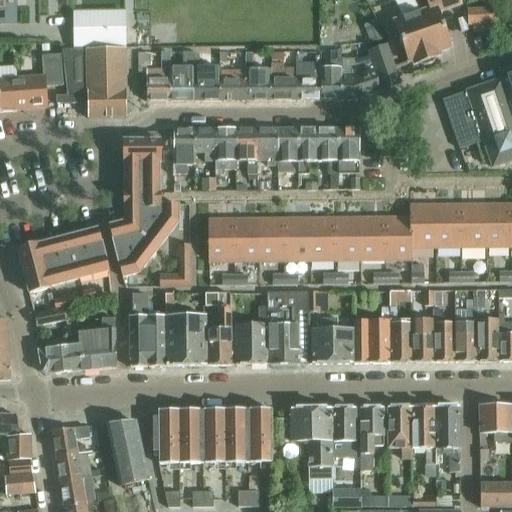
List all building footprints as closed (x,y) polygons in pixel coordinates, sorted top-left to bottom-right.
[(437,59),(441,58),(440,53),(452,49),(440,13),(462,6),(459,0),(426,0),(430,10),(394,22),(409,64),(413,62),(415,67),(419,65),(424,67),(434,64),(437,59)] [(467,10),(468,27),(498,26),(498,9),(467,10)] [(124,13),(74,14),(74,50),(125,49),(124,13)] [(384,40),(377,21),(364,25),(371,45),(384,40)] [(382,92),(402,85),(388,45),(368,52),(382,92)] [(63,50),(68,96),(57,96),(57,104),(88,104),(88,118),(126,118),(126,50),(63,50)] [(342,70),(342,60),(342,53),(331,53),(331,69),(321,70),(321,102),(342,102),(342,70)] [(147,73),(147,102),(171,102),(171,68),(171,61),(163,61),(163,70),(150,70),(150,54),(139,54),(139,73),(147,73)] [(0,79),(0,112),(17,112),(16,109),(25,109),(25,110),(47,109),(46,87),(64,86),(62,55),(42,56),(44,77),(0,79)] [(171,68),(171,102),(196,102),(195,77),(195,55),(183,55),(183,68),(171,68)] [(253,55),(245,55),(245,59),(245,67),(246,72),(245,102),(258,102),(271,102),(272,71),(258,71),(253,71),(253,58),(253,55)] [(284,55),(272,55),(272,63),(284,63),(284,55)] [(361,99),(382,92),(372,63),(369,57),(358,60),(357,60),(357,61),(361,61),(361,99)] [(357,61),(357,60),(342,60),(342,70),(342,102),(354,102),(361,99),(361,61),(357,61)] [(297,102),(296,69),(284,69),(284,64),(272,64),(272,71),(271,102),(297,102)] [(321,102),(321,70),(321,64),(296,64),(296,69),(297,102),(321,102)] [(220,68),(195,68),(195,77),(196,102),(220,102),(220,73),(220,68)] [(245,102),(245,72),(220,73),(220,102),(245,102)] [(466,93),(443,101),(459,150),(483,142),(492,169),(511,162),(511,76),(508,78),(508,81),(502,83),(501,81),(466,93)] [(338,191),(338,174),(341,174),(341,129),(319,130),(319,163),(328,163),(328,167),(327,167),(327,175),(330,175),(330,191),(338,191)] [(359,191),(359,162),(359,129),(341,129),(341,174),(355,174),(355,179),(350,179),(350,191),(359,191)] [(205,163),(216,163),(216,130),(195,131),(195,155),(205,155),(205,163)] [(237,171),(237,163),(236,130),(216,130),(216,163),(216,176),(224,175),(224,170),(237,171)] [(247,175),(252,175),(257,175),(257,163),(256,130),(236,130),(237,163),(248,163),(247,175)] [(268,168),(278,168),(278,130),(256,130),(257,163),(268,163),(268,168)] [(278,174),(299,174),(299,130),(278,130),(278,168),(278,174)] [(319,130),(299,130),(299,174),(299,175),(309,175),(309,170),(308,170),(308,166),(306,166),(306,163),(319,163),(319,130)] [(174,145),(174,176),(175,175),(187,175),(187,167),(196,167),(195,155),(195,131),(174,131),(175,145),(174,145)] [(144,141),(124,141),(124,163),(125,163),(125,194),(124,194),(124,206),(125,206),(126,223),(110,227),(123,278),(140,274),(179,223),(179,205),(161,205),(161,194),(160,194),(160,163),(161,163),(161,141),(161,133),(144,133),(144,141)] [(201,193),(216,192),(216,179),(201,179),(201,193)] [(304,192),(318,192),(318,182),(304,182),(304,192)] [(268,183),(257,183),(257,192),(268,192),(268,183)] [(410,207),(411,218),(411,248),(420,248),(420,249),(436,249),(436,206),(410,207)] [(452,248),(461,248),(461,206),(436,206),(436,249),(452,249),(452,248)] [(470,249),(486,249),(486,206),(461,206),(461,248),(470,248),(470,249)] [(503,249),(503,247),(511,247),(511,206),(486,206),(486,249),(503,249)] [(411,218),(385,219),(385,261),(395,261),(395,262),(412,262),(411,248),(411,218)] [(259,220),(259,264),(277,264),(276,263),(285,262),(284,219),(259,220)] [(284,219),(285,262),(295,262),(295,263),(310,263),(309,219),(284,219)] [(309,219),(310,263),(327,263),(327,262),(335,262),(334,219),(309,219)] [(334,219),(335,262),(345,262),(345,263),(360,263),(359,219),(334,219)] [(359,219),(360,263),(378,263),(378,261),(385,261),(385,219),(359,219)] [(235,263),(234,220),(209,220),(209,264),(226,264),(226,263),(235,263)] [(234,220),(235,263),(244,263),(244,264),(259,264),(259,220),(234,220)] [(109,272),(98,230),(39,245),(39,244),(17,250),(29,295),(51,289),(50,288),(109,272)] [(191,245),(179,246),(179,276),(160,276),(160,288),(191,288),(191,245)] [(500,284),(511,283),(511,272),(500,273),(500,284)] [(449,273),(449,285),(461,284),(461,273),(449,273)] [(474,273),(461,273),(461,284),(474,285),(474,273)] [(411,274),(411,285),(424,285),(424,274),(411,274)] [(322,275),(322,286),(335,286),(335,275),(322,275)] [(348,275),(335,275),(335,286),(348,286),(348,275)] [(386,275),(373,275),(373,285),(386,285),(386,275)] [(398,275),(386,275),(386,285),(399,285),(398,275)] [(223,287),(235,286),(235,276),(223,277),(223,287)] [(247,276),(235,276),(235,286),(248,286),(247,276)] [(285,276),(272,276),(272,287),(285,287),(285,276)] [(298,276),(285,276),(285,287),(298,286),(298,276)] [(82,293),(84,301),(97,299),(95,290),(82,293)] [(511,299),(511,291),(499,292),(499,300),(511,299)] [(433,307),(433,292),(424,293),(424,307),(433,307)] [(433,292),(433,307),(442,307),(442,292),(433,292)] [(319,293),(308,294),(308,313),(319,312),(319,293)] [(411,303),(411,293),(393,293),(394,303),(411,303)] [(308,313),(308,294),(267,294),(267,308),(269,366),(301,366),(300,313),(308,313)] [(208,367),(232,367),(231,327),(230,295),(206,296),(206,308),(219,308),(219,330),(207,330),(208,367)] [(131,296),(131,319),(131,368),(167,367),(167,317),(165,317),(149,317),(149,296),(131,296)] [(208,367),(207,330),(207,317),(174,317),(174,296),(165,296),(165,317),(167,317),(167,367),(208,367)] [(56,311),(80,305),(79,297),(54,302),(56,311)] [(76,307),(34,316),(36,329),(67,322),(67,320),(78,318),(76,307)] [(232,367),(269,366),(267,308),(260,308),(260,326),(231,327),(232,367)] [(354,323),(354,331),(354,365),(391,365),(390,308),(381,309),(381,323),(354,323)] [(397,308),(390,308),(391,365),(412,365),(412,321),(397,321),(397,308)] [(312,331),(312,366),(354,365),(354,331),(350,331),(350,310),(338,310),(338,321),(321,321),(321,331),(312,331)] [(455,312),(455,324),(457,364),(479,364),(479,310),(467,310),(467,311),(455,312)] [(500,364),(499,320),(481,321),(481,310),(479,310),(479,364),(500,364)] [(434,365),(434,311),(432,311),(432,321),(423,321),(412,321),(412,325),(412,365),(434,365)] [(442,311),(434,311),(434,365),(457,364),(455,324),(442,324),(442,311)] [(499,320),(500,364),(511,363),(511,323),(505,324),(505,316),(499,316),(499,320)] [(103,334),(79,335),(84,373),(116,369),(115,343),(116,320),(103,321),(103,334)] [(0,321),(0,381),(9,382),(6,321),(0,321)] [(67,349),(38,352),(42,373),(47,377),(84,373),(79,335),(69,337),(66,341),(67,349)] [(460,479),(460,408),(436,409),(436,452),(449,452),(449,474),(455,474),(456,479),(460,479)] [(511,408),(480,409),(481,439),(487,439),(487,435),(495,435),(495,444),(511,443),(511,408)] [(384,409),(361,409),(361,473),(374,473),(374,448),(384,448),(384,409)] [(412,451),(413,451),(413,409),(389,409),(389,451),(402,450),(402,461),(412,460),(412,454),(412,451)] [(426,467),(436,467),(436,452),(436,409),(413,409),(413,451),(426,451),(426,467)] [(321,481),(320,410),(291,410),(291,421),(277,421),(278,442),(292,442),(309,442),(309,481),(321,481)] [(357,410),(320,410),(321,481),(332,481),(332,468),(334,468),(333,454),(333,442),(344,442),(344,454),(344,460),(357,459),(357,410)] [(272,465),(272,411),(250,411),(251,415),(246,415),(246,411),(205,412),(205,416),(200,416),(200,412),(159,412),(159,418),(153,419),(154,453),(159,453),(159,466),(272,465)] [(0,435),(3,436),(3,439),(5,439),(21,437),(17,416),(0,415),(0,435)] [(120,488),(149,481),(137,424),(107,427),(120,488)] [(89,439),(89,428),(52,432),(57,459),(86,453),(85,447),(77,448),(76,441),(89,439)] [(30,436),(21,437),(5,439),(7,460),(31,460),(30,436)] [(481,451),(481,463),(489,463),(489,451),(481,451)] [(91,478),(88,457),(93,456),(92,452),(86,453),(57,459),(61,484),(91,478)] [(0,467),(2,467),(2,462),(10,461),(11,478),(33,476),(31,461),(31,460),(7,460),(7,461),(4,461),(0,459),(0,467)] [(0,478),(11,478),(10,461),(2,462),(2,467),(0,467),(0,478)] [(7,496),(36,493),(33,476),(11,478),(0,478),(0,487),(6,487),(7,496)] [(259,477),(250,477),(250,491),(259,491),(259,477)] [(65,510),(94,505),(93,502),(96,502),(91,478),(61,484),(65,510)] [(511,485),(481,485),(481,509),(511,509),(511,485)] [(193,509),(214,509),(214,493),(193,493),(193,509)] [(239,509),(260,509),(260,493),(239,493),(239,509)] [(166,494),(169,510),(181,510),(181,494),(166,494)] [(108,495),(97,497),(98,504),(109,502),(108,495)] [(461,497),(437,497),(437,498),(437,509),(461,509),(461,497)] [(361,498),(361,501),(361,509),(362,509),(389,509),(389,498),(361,498)] [(412,498),(389,498),(389,509),(412,509),(412,498)] [(435,498),(412,498),(412,509),(418,509),(437,509),(437,498),(435,498)] [(332,500),(331,510),(361,509),(361,501),(332,500)]
